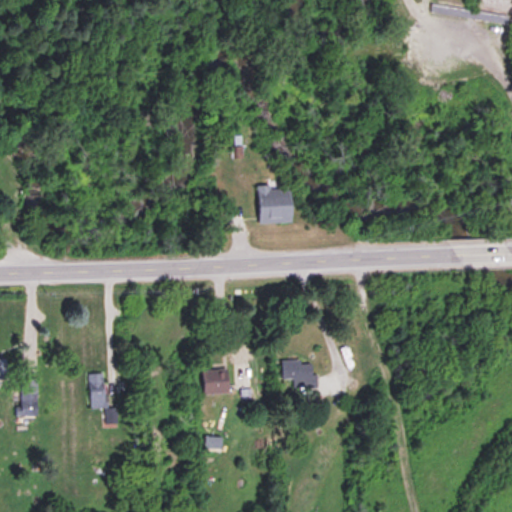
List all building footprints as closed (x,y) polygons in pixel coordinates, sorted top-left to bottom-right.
[(505,23),(505,16),(431,6),(430,12),(505,23)] [(255,188),(256,224),(289,223),(288,187),(255,188)] [(279,379),(291,379),(291,386),(310,386),(310,359),(279,359),(279,379)] [(225,393),(225,369),(200,369),(200,393),(225,393)] [(102,372),(86,372),(86,407),(102,407),(102,372)] [(17,381),(17,415),(34,415),(34,381),(17,381)]
